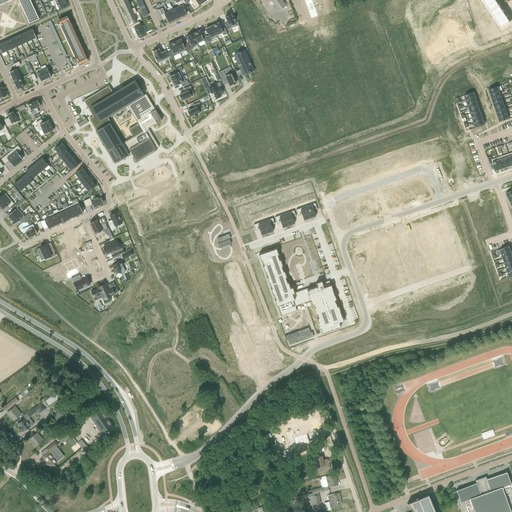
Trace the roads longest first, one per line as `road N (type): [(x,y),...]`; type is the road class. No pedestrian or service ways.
road 1 (track): [(511,311),(292,380),(188,466)]
road 2 (residential): [(362,306),(362,329),(313,349),(177,463)]
road 3 (secondary): [(137,455),(126,409),(99,368),(0,301)]
road 4 (secondary): [(0,311),(91,373),(119,417),(128,456)]
road 5 (residential): [(441,199),(429,165),(324,202),(342,239)]
road 6 (residential): [(359,511),(313,373)]
road 7 (track): [(88,338),(124,368),(170,439)]
road 8 (residential): [(74,0),(98,64),(43,90)]
